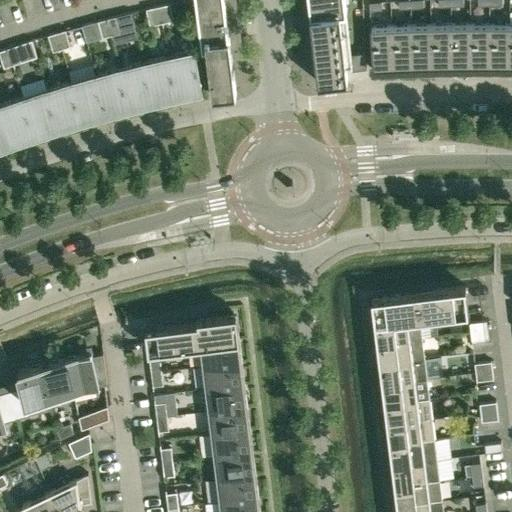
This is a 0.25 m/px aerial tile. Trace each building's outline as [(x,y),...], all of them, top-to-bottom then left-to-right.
[(224,0),(195,0),(202,49),(206,48),(213,96),(236,93),(224,0)] [(346,13),(344,0),(308,0),(318,82),(347,79),(344,56),(340,56),(337,34),(341,34),(339,14),(346,13)] [(382,9),(381,1),(369,2),(369,10),(382,9)] [(167,3),(158,5),(162,22),(170,20),(167,3)] [(158,5),(149,7),(153,24),(162,22),(158,5)] [(116,15),(107,18),(111,34),(120,32),(116,15)] [(107,18),(98,20),(103,37),(111,34),(107,18)] [(470,64),(470,22),(451,23),(451,64),(470,64)] [(490,64),(490,22),(470,22),(470,64),(490,64)] [(509,64),(509,23),(490,22),(490,64),(509,64)] [(432,65),(431,23),(411,24),(413,65),(432,65)] [(451,64),(451,23),(431,23),(432,65),(451,64)] [(394,66),(392,24),(370,26),(372,67),(394,66)] [(413,65),(411,24),(392,24),(394,66),(413,65)] [(65,29),(57,32),(62,48),(70,46),(65,29)] [(57,32),(48,34),(53,51),(62,48),(57,32)] [(16,45),(7,47),(12,64),(21,61),(16,45)] [(0,55),(4,67),(12,64),(7,47),(0,49),(0,55)] [(195,50),(169,55),(177,90),(179,91),(194,88),(194,86),(200,85),(201,87),(202,86),(195,50)] [(367,68),(366,53),(351,55),(353,69),(367,68)] [(163,57),(145,61),(153,96),(170,93),(170,91),(176,90),(177,90),(169,55),(163,57)] [(145,61),(120,67),(130,102),(146,99),(146,97),(152,95),(153,97),(153,96),(145,61)] [(120,67),(96,74),(106,109),(123,105),(122,103),(128,101),(129,103),(130,102),(120,67)] [(96,74),(72,81),(82,116),(99,112),(98,110),(105,108),(105,109),(106,109),(96,74)] [(72,81),(48,88),(59,123),(75,119),(75,116),(81,115),(81,116),(82,116),(72,81)] [(48,88),(23,96),(35,130),(52,126),(51,124),(57,122),(58,123),(59,123),(48,88)] [(0,103),(0,126),(1,129),(2,128),(2,127),(7,126),(11,139),(28,134),(28,132),(34,129),(34,131),(35,130),(23,96),(0,103)] [(466,288),(466,285),(418,291),(421,314),(468,309),(465,288),(466,288)] [(419,315),(421,314),(418,291),(372,297),(375,322),(420,316),(419,315)] [(146,326),(149,349),(159,348),(200,343),(201,343),(201,342),(239,337),(236,311),(197,316),(198,319),(169,323),(170,323),(146,326)] [(375,322),(377,342),(422,336),(420,316),(375,322)] [(469,322),(470,331),(487,328),(486,319),(486,320),(469,322)] [(470,331),(471,339),(488,337),(488,338),(489,338),(487,328),(470,331)] [(377,342),(380,362),(425,357),(422,336),(377,342)] [(200,343),(202,365),(242,360),(239,337),(201,342),(201,343),(200,343)] [(99,386),(91,351),(65,357),(73,392),(99,386)] [(160,355),(149,357),(151,371),(162,370),(160,355)] [(65,357),(40,363),(48,397),(73,392),(65,357)] [(380,362),(382,383),(427,377),(425,357),(380,362)] [(474,362),(475,371),(492,369),(491,359),(491,360),(474,362)] [(202,365),(205,387),(245,382),(242,360),(202,365)] [(48,397),(40,363),(18,368),(22,386),(9,390),(17,418),(29,414),(29,413),(51,408),(48,397)] [(475,371),(476,380),(493,378),(493,379),(492,369),(475,371)] [(153,385),(163,384),(162,370),(151,371),(153,385)] [(382,383),(385,403),(430,397),(427,377),(382,383)] [(205,387),(208,410),(248,405),(245,382),(205,387)] [(0,429),(6,427),(4,421),(17,418),(9,390),(0,392),(0,429)] [(385,403),(387,423),(432,417),(430,397),(385,403)] [(479,402),(480,411),(497,409),(496,399),(496,400),(479,402)] [(155,402),(157,416),(167,415),(166,401),(155,402)] [(109,418),(108,405),(79,415),(82,428),(109,418)] [(208,410),(211,432),(251,427),(248,405),(208,410)] [(480,411),(481,420),(498,418),(498,419),(497,409),(480,411)] [(157,416),(159,430),(169,429),(167,415),(157,416)] [(387,423),(390,443),(435,438),(432,417),(387,423)] [(70,422),(56,428),(60,438),(75,432),(70,422)] [(211,432),(214,455),(254,450),(251,427),(211,432)] [(92,449),(91,443),(91,442),(90,432),(74,439),(69,441),(75,456),(92,449)] [(390,443),(392,463),(437,458),(435,438),(390,443)] [(484,443),(485,452),(502,450),(502,451),(501,440),(501,441),(484,443)] [(171,446),(161,447),(162,461),(173,460),(171,446)] [(214,455),(216,478),(256,473),(254,450),(214,455)] [(392,463),(395,484),(440,478),(437,458),(392,463)] [(164,475),(165,475),(175,474),(173,460),(162,461),(164,475)] [(482,473),(481,461),(480,461),(480,462),(470,463),(472,474),(482,473)] [(88,472),(50,490),(60,511),(82,511),(81,503),(92,501),(88,472)] [(216,478),(219,500),(259,495),(256,473),(216,478)] [(484,485),(482,473),(472,474),(473,486),(483,484),(483,485),(484,485)] [(395,484),(397,504),(442,498),(440,478),(395,484)] [(60,511),(50,490),(16,507),(18,511),(60,511)] [(177,491),(166,492),(168,507),(179,505),(177,491)] [(219,500),(220,511),(261,511),(259,495),(219,500)] [(397,504),(398,511),(443,511),(442,498),(397,504)] [(487,511),(486,501),(485,501),(485,502),(475,503),(476,511),(487,511)]
